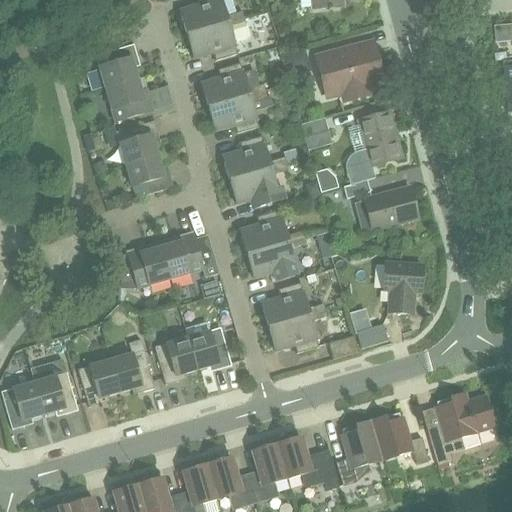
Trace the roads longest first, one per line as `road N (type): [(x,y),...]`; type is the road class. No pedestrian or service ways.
road 1 (residential): [(16,482),(268,410)]
road 2 (residential): [(268,410),(209,196)]
road 3 (residential): [(268,410),(427,363),(464,331)]
road 4 (residential): [(209,196),(160,13)]
road 5 (residential): [(464,331),(471,293),(438,161)]
road 6 (residential): [(438,161),(402,17)]
